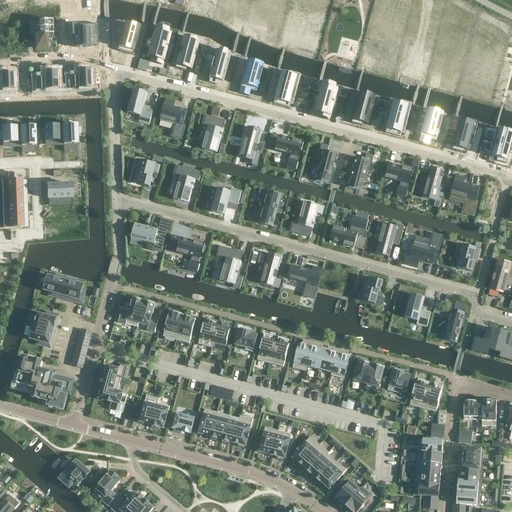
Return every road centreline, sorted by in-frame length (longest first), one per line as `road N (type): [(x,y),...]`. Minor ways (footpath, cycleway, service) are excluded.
road 1 (residential): [(113,73),(508,178)]
road 2 (residential): [(118,200),(476,296)]
road 3 (residential): [(74,426),(118,258),(118,200)]
road 4 (tertiary): [(295,493),(137,444)]
road 5 (residential): [(443,511),(454,376)]
road 6 (residential): [(118,200),(113,73)]
road 7 (residential): [(476,296),(508,178)]
